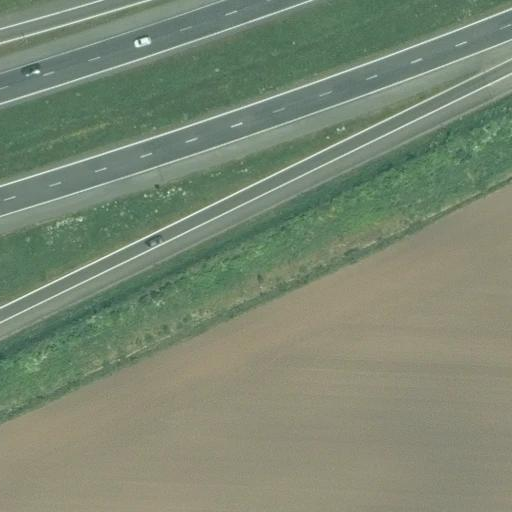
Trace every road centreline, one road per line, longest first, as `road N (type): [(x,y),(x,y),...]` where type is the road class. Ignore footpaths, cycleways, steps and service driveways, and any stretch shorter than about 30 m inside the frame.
road 1 (motorway): [(0,318),(511,68)]
road 2 (motorway): [(0,203),(511,25)]
road 3 (motorway): [(272,0),(0,89)]
road 4 (motorway): [(124,0),(0,36)]
